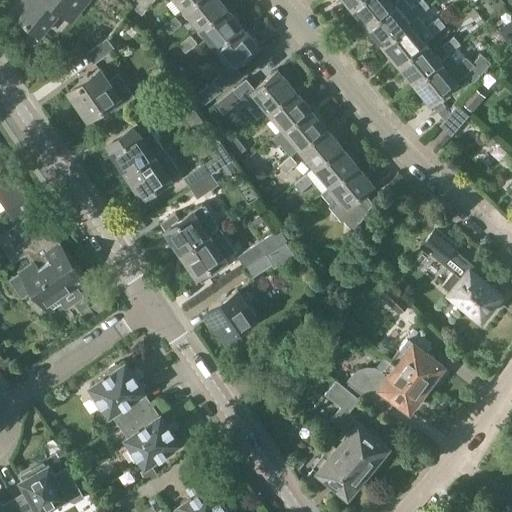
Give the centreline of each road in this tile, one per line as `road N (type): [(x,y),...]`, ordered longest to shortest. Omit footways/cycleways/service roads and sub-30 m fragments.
road 1 (residential): [(511,253),(420,167),(280,0)]
road 2 (residential): [(155,307),(0,82)]
road 3 (residential): [(299,511),(155,307)]
road 4 (residential): [(6,406),(155,307)]
road 5 (residential): [(407,511),(511,376)]
